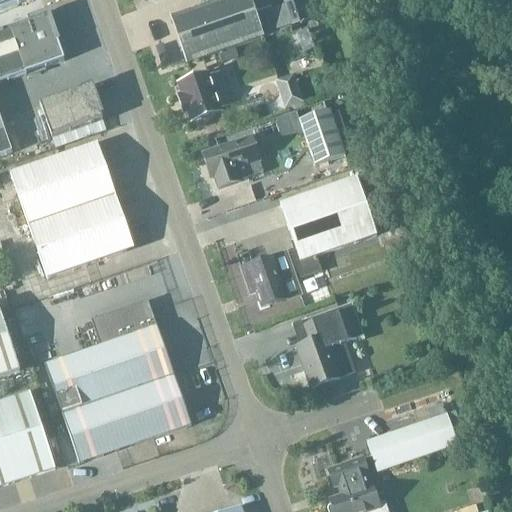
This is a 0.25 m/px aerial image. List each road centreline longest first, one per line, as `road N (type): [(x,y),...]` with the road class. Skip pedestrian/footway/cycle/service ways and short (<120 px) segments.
road 1 (unclassified): [(252,439),(101,0)]
road 2 (unclassified): [(35,511),(252,439)]
road 3 (unclassified): [(252,439),(373,400)]
